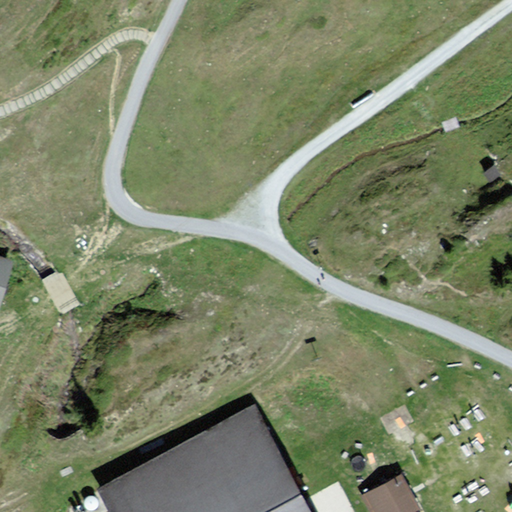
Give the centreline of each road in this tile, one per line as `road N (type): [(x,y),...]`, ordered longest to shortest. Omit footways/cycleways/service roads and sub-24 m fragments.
road 1 (unclassified): [(178,0),(116,155),(122,207),(151,222),(254,239),(345,291),(511,357)]
road 2 (track): [(345,291),(283,361),(31,479),(0,506)]
